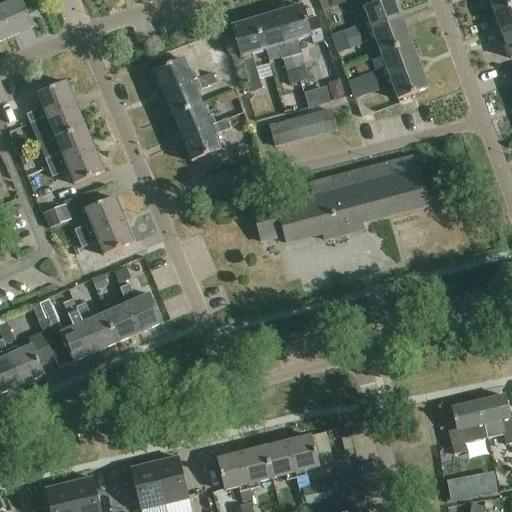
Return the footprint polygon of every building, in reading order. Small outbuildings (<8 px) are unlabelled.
[(0,0),(0,11),(11,37),(34,27),(22,0),(15,0),(11,2),(9,0),(0,0)] [(360,35),(373,31),(403,20),(395,0),(384,0),(380,2),(379,0),(357,0),(354,1),(358,13),(366,10),(368,16),(370,24),(345,34),(352,51),(364,47),(360,35)] [(511,5),(511,0),(489,0),(494,12),(511,5)] [(303,5),(279,12),(287,40),(292,56),(287,58),(283,59),(284,62),(285,62),(287,72),(305,67),(306,66),(303,56),(304,56),(299,40),(312,36),(314,44),(324,41),(317,17),(307,20),(303,5)] [(511,5),(494,12),(503,35),(511,31),(511,5)] [(0,41),(11,37),(0,11),(0,41)] [(256,19),(265,50),(279,46),(283,62),(284,62),(283,59),(287,58),(292,56),(287,40),(279,12),(256,19)] [(251,54),(265,50),(256,19),(232,26),(241,57),(252,95),(262,92),(254,63),(251,54)] [(374,34),(381,53),(411,42),(403,20),(373,31),(374,34)] [(511,31),(503,35),(511,58),(511,57),(511,31)] [(339,56),(352,51),(345,34),(333,38),(339,56)] [(217,37),(206,41),(210,52),(221,48),(217,37)] [(194,45),(199,56),(210,52),(206,41),(194,45)] [(390,76),(420,65),(411,42),(381,53),(390,76)] [(158,60),(162,68),(173,63),(170,56),(158,60)] [(163,94),(197,79),(193,70),(189,72),(183,59),(173,63),(162,68),(153,71),(163,94)] [(376,74),(363,78),(369,96),(393,87),(398,100),(428,88),(420,65),(390,76),(390,78),(379,82),(376,74)] [(310,82),(306,66),(305,67),(287,72),(292,87),(301,85),(310,82)] [(172,117),(202,104),(197,91),(202,89),(215,84),(212,75),(198,81),(197,79),(163,94),(172,117)] [(369,96),(363,78),(350,83),(356,101),(369,96)] [(30,123),(42,118),(76,104),(67,81),(38,93),(43,107),(26,114),(30,123)] [(341,82),(329,85),(334,103),(346,100),(341,82)] [(22,128),(14,109),(11,101),(0,105),(0,108),(10,132),(22,128)] [(272,104),(276,116),(282,114),(279,102),(272,104)] [(51,141),(56,139),(85,127),(76,104),(42,118),(51,141)] [(181,139),(216,125),(212,115),(207,116),(202,104),(172,117),(181,139)] [(320,113),(325,134),(337,131),(332,110),(320,113)] [(307,117),(313,137),(325,134),(320,113),(307,117)] [(295,120),(300,140),(313,137),(307,117),(295,120)] [(216,125),(181,139),(191,162),(221,149),(215,136),(220,134),(231,129),(227,120),(216,125)] [(283,123),(289,143),(300,140),(295,120),(287,122),(283,123)] [(287,143),(289,143),(283,123),(271,126),(276,145),(276,146),(281,145),(287,143)] [(45,158),(49,168),(95,149),(85,127),(56,139),(61,151),(45,158)] [(30,148),(25,137),(14,142),(18,153),(30,148)] [(249,145),(237,150),(242,162),(254,158),(249,145)] [(95,149),(49,168),(53,178),(70,171),(75,184),(104,172),(95,149)] [(416,169),(413,156),(310,183),(314,197),(287,203),(279,206),(277,201),(253,207),(262,242),(285,236),(287,243),(324,234),(326,240),(363,230),(361,224),(428,206),(419,169),(416,169)] [(75,229),(78,239),(124,220),(115,197),(85,209),(91,222),(75,229)] [(50,231),(73,222),(67,207),(43,216),(50,231)] [(124,220),(78,239),(82,249),(99,242),(104,255),(133,243),(124,220)] [(126,268),(115,273),(120,284),(131,279),(126,268)] [(103,277),(92,282),(97,293),(108,288),(103,277)] [(121,289),(125,299),(140,333),(162,323),(149,294),(136,300),(130,285),(121,289)] [(118,343),(140,333),(125,299),(115,303),(117,309),(105,314),(118,343)] [(44,334),(43,335),(52,355),(66,348),(73,363),(95,353),(77,312),(68,316),(73,328),(63,332),(50,302),(33,309),(44,334)] [(76,310),(77,312),(95,353),(118,343),(105,314),(92,319),(86,306),(76,310)] [(18,352),(6,324),(0,326),(0,335),(2,341),(22,385),(44,375),(41,369),(56,363),(52,355),(43,335),(29,341),(31,346),(18,352)] [(0,394),(22,385),(2,341),(0,342),(0,394)] [(479,403),(485,425),(489,441),(505,437),(507,446),(511,444),(511,417),(511,418),(507,396),(479,403)] [(485,425),(479,403),(458,408),(452,409),(457,430),(449,432),(454,456),(467,453),(465,447),(489,441),(485,425)] [(289,442),(297,479),(300,490),(310,487),(307,471),(320,468),(312,437),(289,442)] [(288,481),(297,479),(289,442),(265,448),(273,479),(286,476),(288,481)] [(241,454),(250,490),(261,488),(259,482),(273,479),(265,448),(241,454)] [(253,502),(250,490),(241,454),(218,459),(225,491),(239,487),(243,504),(253,502)] [(163,505),(187,499),(177,457),(153,463),(163,505)] [(139,510),(163,505),(153,463),(129,469),(139,510)] [(379,478),(362,477),(361,490),(377,492),(379,478)] [(73,511),(99,511),(91,479),(67,485),(73,511)] [(479,480),(447,486),(451,505),(483,499),(479,480)] [(308,506),(339,498),(335,483),(304,490),(308,506)] [(47,511),(73,511),(67,485),(43,491),(47,511)] [(188,511),(186,501),(140,511),(188,511)]
